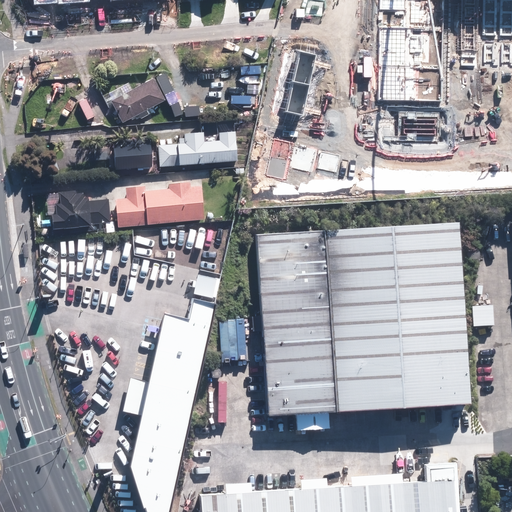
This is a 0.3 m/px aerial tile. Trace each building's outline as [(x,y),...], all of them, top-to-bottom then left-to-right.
[(28,0),(29,9),(124,0),(28,0)] [(377,0),(376,101),(444,102),(445,0),(377,0)] [(511,0),(493,0),(468,179),(511,185),(511,0)] [(220,74),(218,100),(248,102),(250,77),(220,74)] [(138,121),(148,116),(144,112),(163,103),(150,79),(106,102),(118,125),(135,116),(138,121)] [(182,105),(171,106),(172,120),(183,119),(182,105)] [(336,177),(366,189),(380,160),(319,132),(304,165),(276,153),(264,179),(289,191),(293,182),(328,198),(336,177)] [(156,145),(156,164),(156,168),(236,164),(235,135),(216,135),(216,143),(199,143),(200,133),(178,134),(178,141),(175,141),(175,145),(156,145)] [(149,141),(109,141),(109,151),(92,151),(92,162),(108,162),(113,171),(149,170),(149,141)] [(114,200),(115,225),(115,228),(199,221),(197,189),(187,189),(188,185),(167,186),(166,192),(143,192),(143,188),(124,189),(124,200),(114,200)] [(264,203),(263,191),(248,193),(249,205),(264,203)] [(47,218),(47,232),(85,229),(85,232),(108,232),(107,201),(84,200),(84,192),(55,193),(55,207),(52,207),(51,217),(47,218)] [(449,226),(315,232),(325,414),(458,405),(449,226)] [(325,414),(315,232),(249,236),(260,418),(325,414)] [(155,245),(128,247),(128,261),(116,262),(117,283),(167,281),(166,259),(155,260),(155,245)] [(207,258),(187,257),(186,276),(206,277),(207,258)] [(190,318),(164,312),(149,381),(129,376),(121,413),(141,418),(131,464),(151,511),(171,511),(219,302),(195,296),(190,318)] [(489,306),(468,307),(469,329),(490,328),(489,306)] [(245,353),(248,353),(248,329),(243,329),(243,321),(218,320),(218,362),(245,362),(245,353)] [(451,511),(450,480),(204,496),(204,511),(451,511)]
